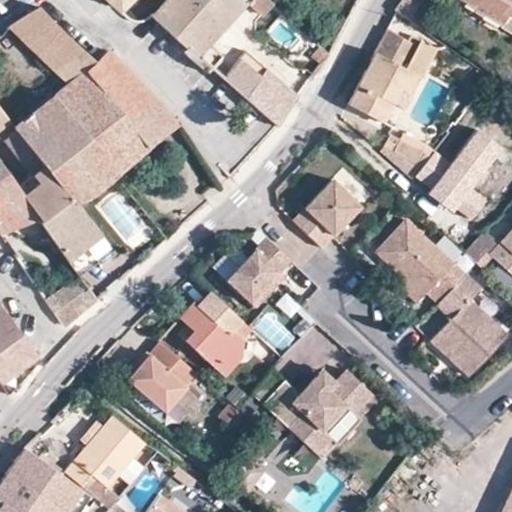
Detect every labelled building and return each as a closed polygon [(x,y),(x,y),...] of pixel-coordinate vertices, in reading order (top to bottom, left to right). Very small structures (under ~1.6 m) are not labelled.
[(252,0),(165,0),(151,16),(184,45),(210,69),(211,70),(222,56),(212,48),(208,45),(246,0),(250,0),(251,1),(252,0)] [(212,48),(251,1),(250,0),(246,0),(208,45),(212,48)] [(273,3),(268,0),(252,0),(251,1),(252,1),(264,13),(272,4),(273,3)] [(430,15),(408,0),(404,0),(395,12),(420,29),(430,15)] [(408,0),(430,15),(439,0),(408,0)] [(507,18),(511,7),(511,0),(462,0),(502,25),(507,18)] [(6,27),(67,85),(95,61),(51,19),(37,6),(6,27)] [(511,21),(507,18),(502,25),(511,31),(511,21)] [(397,90),(407,96),(437,50),(419,40),(417,45),(386,29),(370,57),(355,86),(346,104),(379,122),(397,90)] [(15,129),(43,164),(48,169),(61,186),(74,202),(88,197),(117,174),(177,125),(160,105),(105,50),(95,61),(67,85),(14,127),(15,129)] [(224,81),(242,97),(243,96),(265,70),(265,71),(297,98),(299,94),(249,51),(224,81)] [(243,96),(242,97),(276,126),(295,100),(297,98),(265,71),(265,70),(243,96)] [(43,164),(15,129),(3,138),(32,173),(43,164)] [(500,148),(478,130),(429,192),(453,210),(455,208),(470,220),(484,202),(467,189),(500,148)] [(414,159),(427,169),(431,163),(439,152),(430,146),(403,132),(395,148),(414,159)] [(439,152),(431,163),(436,167),(444,156),(439,152)] [(431,163),(427,169),(432,172),(436,167),(431,163)] [(0,231),(37,217),(15,187),(0,164),(0,231)] [(43,164),(32,173),(15,187),(37,217),(39,220),(38,221),(67,260),(100,234),(83,212),(74,202),(61,186),(48,169),(43,164)] [(292,218),(321,246),(360,204),(330,179),(292,218)] [(436,301),(462,273),(402,218),(373,249),(372,250),(397,272),(420,294),(424,291),(436,301)] [(511,231),(506,227),(486,250),(511,273),(511,231)] [(253,302),(264,290),(260,286),(277,268),(288,256),(264,233),(225,275),(253,302)] [(107,242),(100,234),(67,260),(72,268),(106,243),(107,242)] [(281,272),(277,268),(260,286),(264,290),(281,272)] [(463,271),(462,273),(436,301),(432,305),(447,319),(430,338),(441,349),(445,344),(455,353),(451,358),(467,372),(505,331),(469,297),(479,286),(463,271)] [(414,302),(420,294),(397,272),(397,286),(414,302)] [(179,316),(187,323),(194,330),(188,337),(216,366),(226,355),(241,355),(241,334),(249,325),(210,289),(198,303),(194,301),(179,316)] [(67,325),(74,319),(64,304),(52,313),(60,324),(62,325),(63,325),(65,325),(67,325)] [(34,352),(31,348),(0,306),(0,382),(3,387),(34,352)] [(180,331),(188,337),(194,330),(187,323),(180,331)] [(130,379),(167,408),(197,372),(160,341),(130,379)] [(441,349),(451,358),(455,353),(445,344),(441,349)] [(225,373),(241,355),(226,355),(216,366),(225,373)] [(327,387),(314,374),(299,389),(283,376),(271,364),(252,387),(262,397),(314,448),(327,433),(320,426),(341,404),(350,412),(368,393),(345,370),(334,381),(327,387)] [(319,369),(314,374),(327,387),(334,381),(319,369)] [(99,483),(108,489),(142,446),(109,420),(65,476),(90,495),(99,483)] [(65,511),(81,492),(22,451),(1,481),(0,480),(0,502),(13,511),(65,511)] [(240,457),(231,468),(249,482),(251,481),(258,472),(240,457)] [(249,482),(231,468),(225,477),(243,491),(249,482)] [(511,511),(511,478),(494,511),(511,511)] [(90,495),(88,497),(97,503),(108,511),(119,497),(108,489),(99,483),(90,495)] [(90,511),(97,503),(88,497),(81,492),(65,511),(90,511)] [(176,511),(157,499),(147,511),(176,511)] [(0,511),(13,511),(0,502),(0,511)]
